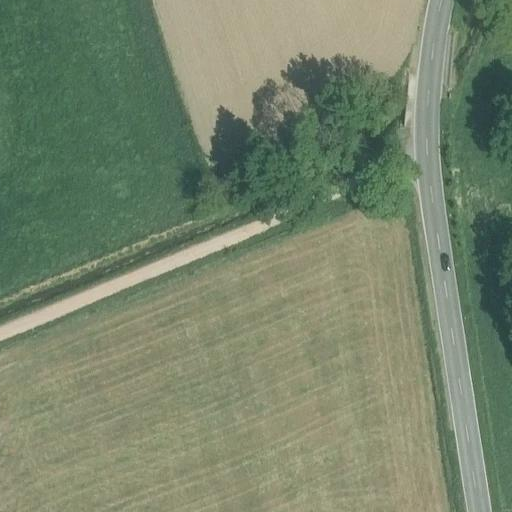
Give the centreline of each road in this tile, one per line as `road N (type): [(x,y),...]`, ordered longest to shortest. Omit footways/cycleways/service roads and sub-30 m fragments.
road 1 (secondary): [(478,511),(427,161),(440,0)]
road 2 (track): [(0,334),(427,161)]
